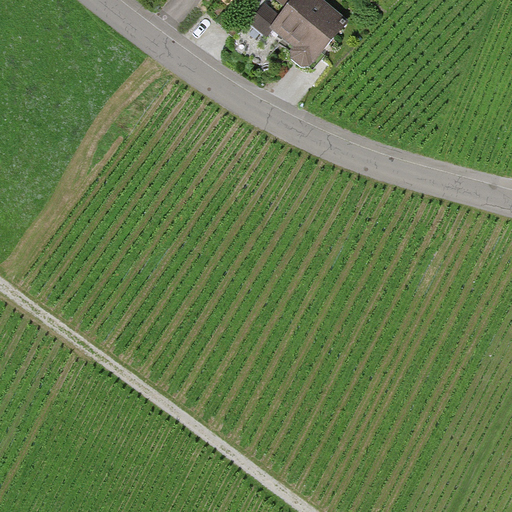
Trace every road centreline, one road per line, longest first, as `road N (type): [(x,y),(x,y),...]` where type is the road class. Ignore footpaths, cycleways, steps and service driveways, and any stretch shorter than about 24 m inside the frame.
road 1 (residential): [(511,203),(394,170),(294,130),(186,66),(101,0)]
road 2 (track): [(0,280),(319,511)]
